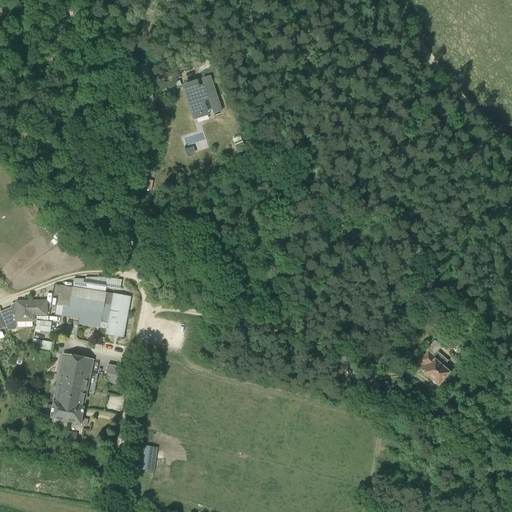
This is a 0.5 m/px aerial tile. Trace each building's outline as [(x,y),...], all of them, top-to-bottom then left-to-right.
[(199,71),(209,68),(206,60),(197,64),(199,71)] [(185,88),(195,117),(207,113),(203,101),(208,99),(213,114),(221,111),(210,77),(202,80),(204,86),(198,88),(197,84),(185,88)] [(67,236),(61,230),(55,236),(60,242),(67,236)] [(107,278),(85,278),(85,280),(81,279),(74,279),(73,286),(86,288),(86,290),(72,287),(72,288),(60,286),(55,315),(87,320),(87,325),(107,329),(106,334),(123,337),(130,298),(113,295),(106,293),(105,293),(106,283),(107,278)] [(11,308),(0,312),(0,313),(6,326),(8,331),(13,331),(14,330),(15,330),(16,329),(17,328),(17,327),(17,322),(34,321),(33,315),(46,315),(46,301),(16,302),(16,303),(16,314),(12,314),(11,308)] [(34,332),(40,332),(40,331),(50,332),(51,323),(36,321),(34,332)] [(444,344),(451,337),(441,327),(434,335),(444,344)] [(49,350),(50,342),(32,339),(31,347),(49,350)] [(427,353),(419,362),(423,366),(420,370),(438,385),(440,386),(441,386),(443,385),(444,384),(445,382),(444,381),(443,379),(449,373),(443,367),(432,359),(437,352),(442,347),(434,341),(425,351),(427,353)] [(47,405),(46,408),(52,409),(50,418),(81,424),(87,426),(88,420),(82,419),(93,360),(62,354),(52,406),(47,405)] [(120,377),(122,368),(108,365),(106,374),(120,377)] [(22,432),(27,414),(18,412),(15,423),(8,422),(6,429),(22,432)] [(29,413),(28,418),(39,420),(40,414),(32,412),(31,414),(29,413)] [(66,434),(65,442),(75,444),(76,439),(77,434),(67,432),(66,434)] [(154,470),(156,446),(140,445),(138,469),(154,470)]
